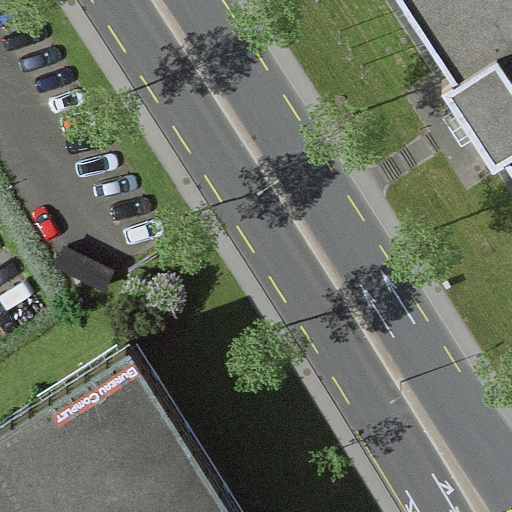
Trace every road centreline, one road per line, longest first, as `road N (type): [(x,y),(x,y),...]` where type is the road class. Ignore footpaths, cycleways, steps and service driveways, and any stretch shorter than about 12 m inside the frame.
road 1 (secondary): [(112,0),(436,511)]
road 2 (secondary): [(511,482),(199,0)]
